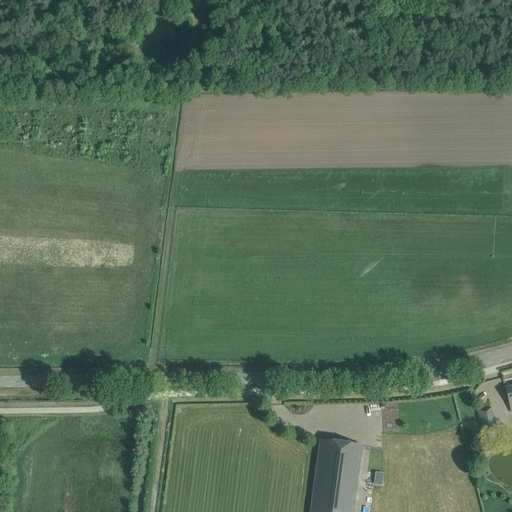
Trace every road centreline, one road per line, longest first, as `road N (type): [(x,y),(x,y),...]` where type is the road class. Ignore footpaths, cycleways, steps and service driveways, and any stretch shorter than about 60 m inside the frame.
road 1 (tertiary): [(0,382),(426,371),(511,352)]
road 2 (track): [(149,511),(163,379)]
